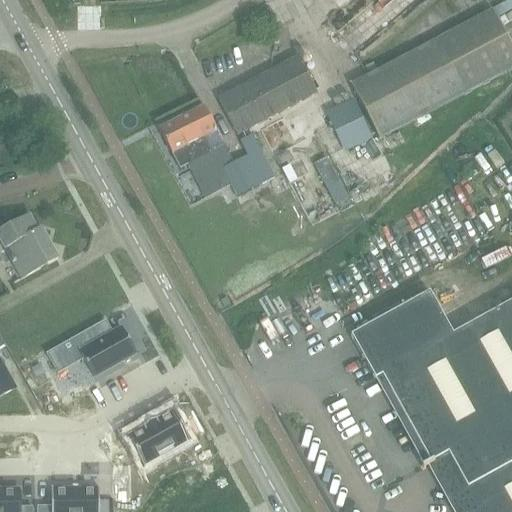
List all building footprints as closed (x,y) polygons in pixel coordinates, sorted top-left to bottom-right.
[(439,40),(351,86),(379,140),(467,93),(468,93),(511,69),(511,47),(493,11),(439,39),(439,40)] [(237,137),(315,94),(295,57),(217,100),(237,137)] [(200,157),(209,153),(222,146),(202,107),(180,119),(200,157)] [(200,157),(180,119),(158,131),(178,169),(200,157)] [(311,120),(298,124),(305,147),(318,143),(311,120)] [(236,197),(272,176),(249,135),(236,143),(244,157),(221,170),(236,197)] [(21,281),(57,261),(40,231),(36,233),(28,218),(3,231),(0,225),(0,244),(4,251),(5,250),(21,281)] [(33,324),(48,350),(89,327),(82,315),(105,302),(90,274),(44,299),(52,313),(33,324)] [(346,317),(344,312),(357,306),(347,281),(335,286),(335,287),(312,297),(320,316),(333,311),(337,321),(346,317)] [(511,511),(511,302),(452,335),(429,293),(350,337),(375,380),(382,376),(429,463),(421,467),(423,470),(432,465),(450,470),(445,488),(451,489),(449,498),(457,511),(511,511)] [(312,325),(321,319),(310,302),(301,308),(312,325)] [(18,364),(31,356),(25,345),(13,324),(6,312),(0,315),(0,331),(11,351),(18,364)] [(106,321),(46,355),(57,375),(84,360),(94,379),(136,355),(121,329),(112,333),(106,321)] [(0,361),(0,398),(16,389),(0,361)] [(28,382),(38,376),(32,365),(22,371),(28,382)] [(166,410),(121,435),(137,464),(182,439),(166,410)] [(145,478),(114,495),(122,509),(152,492),(145,478)] [(216,483),(193,496),(186,484),(159,500),(165,511),(230,511),(232,511),(216,483)] [(100,511),(100,485),(52,486),(52,504),(39,505),(39,511),(100,511)] [(19,490),(0,490),(0,511),(32,511),(32,509),(19,509),(19,490)]
